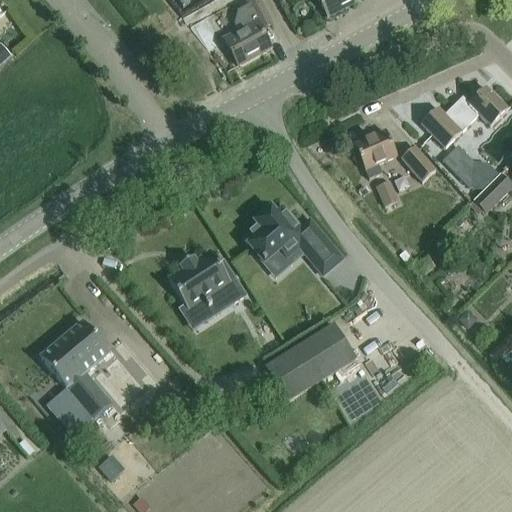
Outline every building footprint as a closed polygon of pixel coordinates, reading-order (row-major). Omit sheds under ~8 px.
[(238,68),(271,50),(261,32),(272,26),(262,9),(258,0),(256,0),(246,6),(248,9),(238,14),(235,26),(239,33),(223,41),(238,68)] [(315,0),(327,20),(356,4),(354,0),(315,0)] [(212,25),(204,30),(214,48),(223,43),(212,25)] [(507,112),(485,90),(469,106),(462,99),(444,117),(438,110),(420,127),(444,151),(479,117),(490,129),(507,112)] [(368,182),(381,176),(378,168),(397,160),(386,134),(354,148),(367,179),(368,182)] [(422,185),(435,173),(414,150),(401,162),(422,185)] [(471,164),(469,189),(476,190),(485,191),(499,177),(486,166),(471,164)] [(486,215),(511,190),(499,177),(485,191),(473,203),(486,215)] [(384,210),(398,204),(389,185),(375,190),(384,210)] [(299,249),(322,277),(342,261),(310,223),(301,231),(286,213),(278,219),(271,211),(255,224),(259,229),(244,241),(262,263),(261,264),(264,266),(266,264),(279,253),(285,260),(299,249)] [(407,267),(413,262),(404,252),(398,256),(407,267)] [(182,272),(167,282),(187,312),(203,302),(211,314),(228,304),(230,307),(244,298),(223,265),(219,268),(210,254),(196,263),(193,259),(179,269),(182,272)] [(428,259),(417,266),(424,276),(434,269),(428,259)] [(134,323),(143,317),(132,300),(123,306),(134,323)] [(92,423),(111,407),(87,378),(111,358),(83,325),(40,360),(92,423)] [(287,405),(355,362),(333,327),(265,370),(287,405)] [(503,369),(511,360),(511,346),(511,345),(511,341),(508,337),(489,357),(503,369)]
